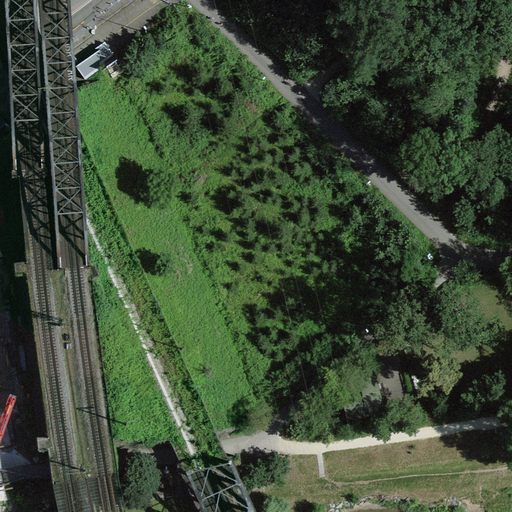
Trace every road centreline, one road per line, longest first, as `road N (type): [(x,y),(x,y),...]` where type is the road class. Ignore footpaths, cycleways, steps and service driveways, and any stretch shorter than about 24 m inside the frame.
road 1 (track): [(201,0),(462,259)]
road 2 (track): [(253,444),(462,259)]
road 3 (track): [(253,444),(332,446),(511,420)]
road 4 (track): [(26,470),(253,444)]
road 5 (track): [(294,93),(454,0)]
